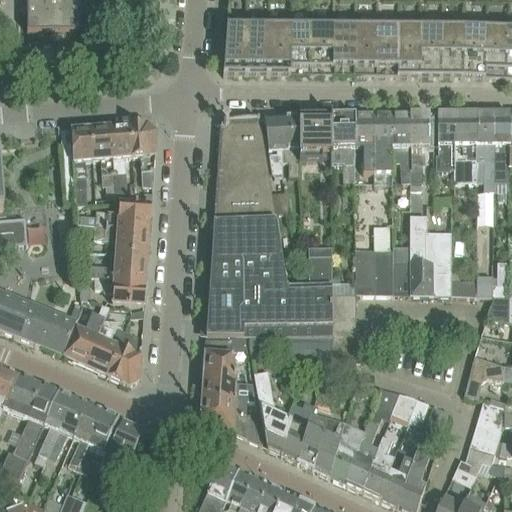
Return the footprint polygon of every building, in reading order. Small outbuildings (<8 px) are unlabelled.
[(0,0),(0,6),(5,6),(4,0),(26,0),(27,36),(49,36),(49,37),(50,37),(50,36),(79,36),(79,0),(0,0)] [(223,80),(245,80),(247,32),(226,32),(223,80)] [(267,81),(269,32),(247,32),(245,80),(267,81)] [(267,81),(288,81),(290,32),(269,32),(267,81)] [(310,81),(312,32),(290,32),(288,81),(310,81)] [(310,81),(332,81),(334,32),(312,32),(310,81)] [(354,81),(356,33),(334,32),(332,81),(354,81)] [(354,81),(375,81),(378,33),(356,33),(354,81)] [(397,82),(399,33),(378,33),(375,81),(397,82)] [(397,82),(419,82),(421,33),(399,33),(397,82)] [(441,82),(443,33),(421,33),(419,82),(441,82)] [(463,82),(465,33),(443,33),(441,82),(463,82)] [(484,83),(486,34),(465,33),(463,82),(484,83)] [(506,84),(508,35),(486,34),(484,83),(506,84)] [(143,79),(145,77),(148,74),(150,71),(141,64),(134,72),(143,79)] [(438,171),(454,171),(454,117),(438,118),(438,161),(438,171)] [(477,117),(454,117),(454,171),(455,190),(476,189),(477,149),(477,117)] [(477,117),(477,149),(476,189),(484,189),(484,197),(493,197),(494,117),(477,117)] [(509,197),(509,173),(509,157),(508,157),(508,149),(509,149),(510,117),(494,117),(493,197),(509,197)] [(392,175),(392,167),(391,118),(372,119),(373,175),(383,175),(392,175)] [(411,188),(411,175),(410,118),(391,118),(392,167),(401,167),(401,188),(411,188)] [(429,152),(429,118),(410,118),(411,175),(411,188),(411,194),(422,194),(422,170),(424,170),(424,152),(429,152)] [(321,121),(298,121),(299,168),(321,168),(332,167),(332,119),(329,119),(329,120),(321,121)] [(354,119),(332,119),(332,167),(344,167),(344,187),(354,186),(354,153),(354,119)] [(373,175),(372,119),(354,119),(354,153),(363,153),(363,175),(373,175)] [(282,167),(281,121),(264,122),(268,154),(275,154),(275,159),(269,159),(271,177),(274,181),(283,181),(282,167)] [(299,168),(298,121),(281,121),(282,167),(288,167),(288,181),(299,182),(299,168)] [(220,130),(216,179),(268,182),(258,122),(226,124),(220,130)] [(147,129),(129,131),(131,163),(139,162),(141,188),(141,191),(152,192),(156,138),(147,129)] [(129,131),(110,132),(114,195),(125,194),(123,163),(131,163),(129,131)] [(110,132),(90,133),(93,165),(100,164),(102,190),(106,190),(107,204),(115,203),(114,190),(110,132)] [(93,165),(90,133),(61,135),(62,148),(66,147),(66,148),(69,147),(71,147),(75,208),(75,210),(88,209),(87,192),(85,165),(93,165)] [(216,179),(213,228),(276,232),(268,182),(216,179)] [(0,215),(2,216),(0,189),(0,252),(27,250),(25,224),(0,225),(0,215)] [(285,195),(275,196),(279,219),(287,217),(285,195)] [(448,200),(434,200),(434,211),(449,211),(448,200)] [(96,220),(96,229),(149,233),(151,210),(119,208),(118,217),(96,215),(96,220)] [(433,302),(450,302),(450,285),(449,237),(425,237),(426,220),(410,220),(410,257),(410,301),(433,302)] [(86,229),(76,228),(77,240),(95,241),(95,243),(116,244),(115,256),(147,258),(149,233),(96,229),(86,229)] [(213,228),(209,286),(286,290),(285,289),(276,232),(213,228)] [(391,301),(391,257),(389,257),(389,255),(372,255),(372,265),(371,300),(391,301)] [(82,271),(81,282),(90,282),(94,283),(146,286),(147,262),(147,258),(115,256),(115,260),(110,260),(110,270),(91,269),(91,272),(82,271)] [(391,301),(392,301),(410,301),(410,257),(391,257),(391,301)] [(331,261),(309,261),(309,284),(331,284),(331,261)] [(355,300),(371,300),(372,265),(355,265),(354,287),(354,300),(355,300)] [(90,282),(81,282),(80,282),(82,305),(92,306),(90,282)] [(144,310),(145,286),(94,283),(94,293),(103,293),(103,297),(112,297),(111,309),(144,310)] [(475,286),(450,285),(450,302),(476,303),(476,283),(475,283),(475,286)] [(491,283),(476,283),(476,303),(491,303),(491,283)] [(302,342),(317,342),(331,342),(331,336),(331,325),(331,312),(331,299),(331,289),(285,289),(286,290),(209,286),(205,341),(287,342),(288,342),(302,342)] [(509,302),(509,291),(491,291),(491,303),(492,303),(509,303),(509,302)] [(77,328),(27,309),(0,297),(0,336),(13,341),(42,353),(49,356),(61,361),(62,361),(75,332),(77,328)] [(355,300),(354,300),(331,299),(331,312),(355,313),(355,300)] [(492,303),(491,303),(485,323),(506,329),(507,303),(492,303)] [(74,366),(85,372),(109,312),(105,310),(102,309),(98,321),(93,319),(93,320),(86,336),(75,332),(62,361),(74,366)] [(355,313),(331,312),(331,325),(355,325),(355,313)] [(143,322),(144,314),(131,316),(129,324),(143,322)] [(104,324),(85,372),(99,378),(106,381),(108,382),(125,337),(115,333),(119,326),(104,324)] [(355,325),(331,325),(331,336),(355,336),(355,325)] [(331,336),(331,342),(331,348),(355,348),(355,336),(331,336)] [(129,391),(130,390),(139,385),(142,344),(125,337),(108,382),(111,383),(129,391)] [(301,363),(302,342),(288,342),(288,363),(301,363)] [(317,342),(302,342),(301,363),(317,363),(317,342)] [(331,342),(317,342),(317,363),(317,369),(331,369),(331,360),(331,348),(331,342)] [(230,347),(206,345),(202,404),(238,406),(253,407),(250,390),(234,388),(235,379),(234,379),(230,347)] [(276,358),(276,346),(248,346),(250,358),(276,358)] [(355,360),(355,348),(331,348),(331,360),(355,360)] [(355,375),(355,360),(331,360),(331,369),(331,375),(355,375)] [(511,387),(511,373),(505,372),(474,362),(464,401),(478,405),(480,388),(486,384),(502,386),(511,387)] [(7,375),(2,373),(0,377),(0,419),(3,413),(18,380),(9,376),(7,375)] [(355,388),(355,375),(331,375),(331,388),(355,388)] [(276,458),(281,460),(289,428),(284,426),(274,422),(267,376),(254,378),(267,454),(269,455),(276,458)] [(17,419),(25,422),(41,389),(18,380),(3,413),(17,419)] [(31,458),(43,430),(58,396),(41,389),(25,422),(29,424),(14,459),(9,456),(0,477),(19,485),(31,458)] [(365,394),(355,393),(353,402),(362,404),(365,394)] [(368,425),(363,437),(354,460),(344,490),(362,498),(371,467),(377,452),(370,448),(375,438),(381,423),(387,425),(397,398),(381,394),(368,425)] [(74,402),(58,396),(43,430),(51,433),(41,455),(39,459),(48,462),(74,402)] [(390,424),(406,431),(409,422),(416,404),(399,399),(397,398),(387,425),(389,426),(390,424)] [(67,440),(74,443),(89,409),(87,408),(80,405),(74,402),(48,462),(55,466),(57,462),(67,440)] [(205,425),(205,426),(262,451),(256,418),(237,419),(238,406),(202,404),(200,421),(205,425)] [(416,404),(409,422),(421,427),(428,409),(416,404)] [(293,408),(284,426),(289,428),(281,460),(285,462),(287,463),(297,468),(306,436),(301,434),(313,411),(304,407),(302,412),(293,408)] [(493,410),(482,407),(479,418),(505,426),(505,419),(505,413),(493,410)] [(68,471),(77,475),(103,415),(89,409),(74,443),(80,445),(70,467),(68,471)] [(343,428),(326,427),(316,423),(317,420),(310,418),(313,412),(313,411),(301,434),(306,436),(297,468),(319,478),(321,479),(324,481),(327,482),(329,483),(339,452),(337,451),(342,434),(341,433),(343,428)] [(433,411),(422,439),(439,444),(448,416),(433,411)] [(103,415),(77,475),(86,479),(93,465),(101,469),(110,449),(107,448),(119,422),(115,420),(110,418),(103,415)] [(505,432),(505,426),(479,418),(476,429),(503,438),(505,432)] [(129,462),(130,462),(143,433),(136,430),(133,428),(122,423),(110,449),(101,469),(98,475),(108,480),(117,461),(116,460),(118,456),(129,462)] [(354,460),(363,437),(354,433),(343,428),(341,433),(342,434),(337,451),(339,452),(329,483),(344,490),(354,460)] [(503,438),(476,429),(473,440),(499,449),(503,438)] [(496,460),(499,449),(473,440),(469,452),(496,460)] [(362,498),(378,506),(389,475),(394,462),(386,458),(391,445),(387,443),(382,441),(377,452),(371,467),(362,498)] [(496,460),(469,452),(465,467),(470,469),(466,477),(475,481),(478,473),(481,468),(491,470),(493,471),(496,460)] [(378,506),(391,511),(397,511),(406,483),(411,468),(406,466),(409,457),(398,453),(394,462),(389,475),(378,506)] [(418,511),(424,492),(418,489),(428,461),(415,457),(411,468),(406,483),(397,511),(418,511)] [(457,473),(466,477),(470,469),(465,467),(460,465),(457,473)] [(219,469),(207,497),(200,511),(222,511),(239,477),(220,468),(219,469)] [(491,470),(488,477),(503,485),(504,472),(493,471),(491,470)] [(511,473),(504,472),(503,485),(511,486),(511,473)] [(19,485),(0,477),(0,488),(15,495),(19,485)] [(240,511),(254,483),(239,477),(222,511),(240,511)] [(258,511),(268,490),(254,483),(240,511),(258,511)] [(275,511),(283,497),(268,490),(258,511),(275,511)] [(294,511),(298,504),(296,503),(291,501),(283,497),(275,511),(294,511)] [(467,499),(462,509),(460,511),(482,511),(485,507),(467,499)] [(63,511),(62,511),(61,511),(85,511),(88,508),(68,500),(63,511)] [(438,511),(460,511),(462,509),(443,501),(438,511)]
